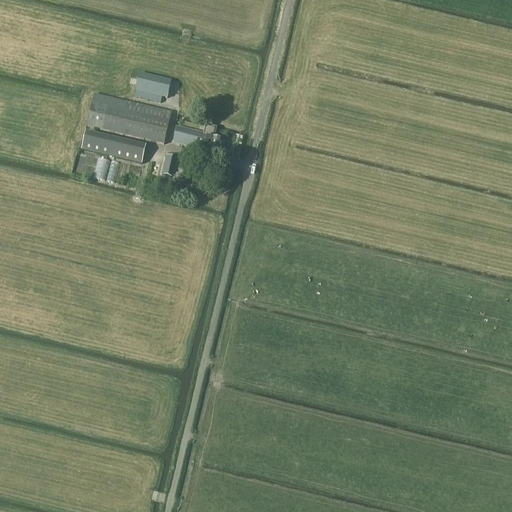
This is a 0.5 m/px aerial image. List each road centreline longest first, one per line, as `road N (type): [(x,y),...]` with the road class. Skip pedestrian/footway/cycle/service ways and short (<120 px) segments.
road 1 (unclassified): [(166,511),(289,0)]
road 2 (track): [(185,433),(511,491)]
